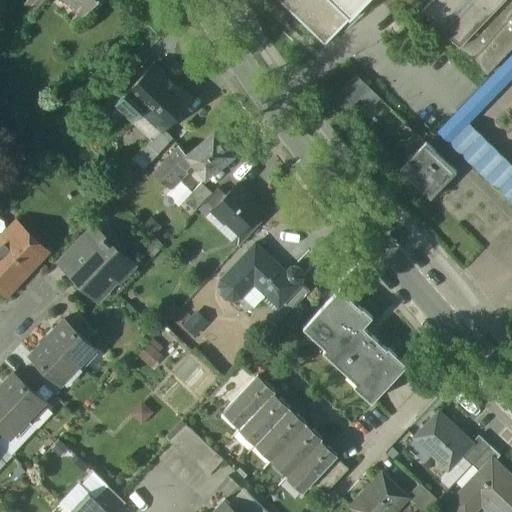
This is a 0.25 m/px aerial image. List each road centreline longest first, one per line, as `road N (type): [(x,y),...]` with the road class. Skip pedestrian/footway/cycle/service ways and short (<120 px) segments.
road 1 (tertiary): [(205,0),(326,171),(474,348)]
road 2 (residential): [(474,348),(323,511)]
